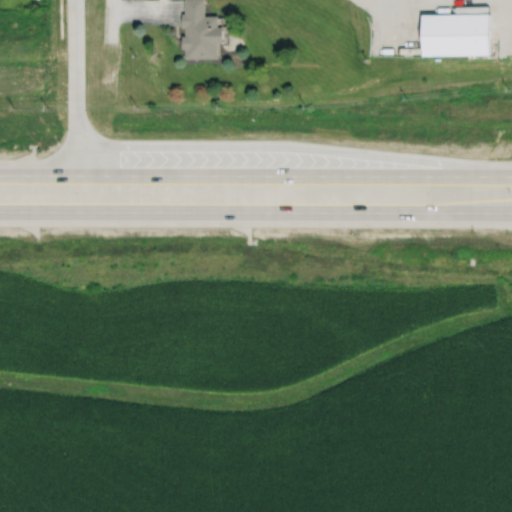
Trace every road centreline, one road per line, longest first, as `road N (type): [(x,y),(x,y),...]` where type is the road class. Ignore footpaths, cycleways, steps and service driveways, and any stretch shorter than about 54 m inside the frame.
road 1 (trunk): [(0,209),(511,210)]
road 2 (trunk): [(452,175),(75,174)]
road 3 (residential): [(74,0),(75,174)]
